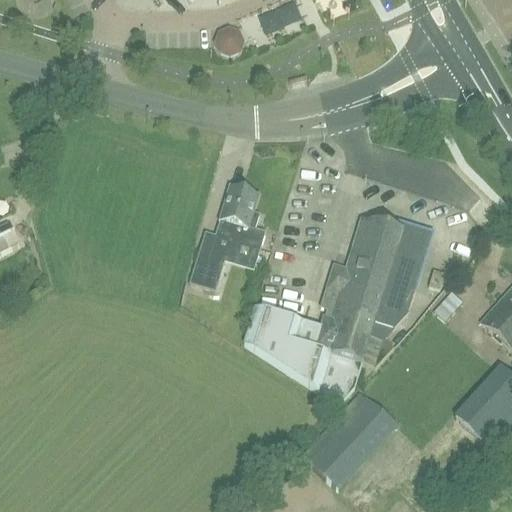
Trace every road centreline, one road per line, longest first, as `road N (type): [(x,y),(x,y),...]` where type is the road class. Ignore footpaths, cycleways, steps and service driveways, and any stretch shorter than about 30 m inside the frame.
road 1 (tertiary): [(340,108),(228,122),(0,62)]
road 2 (unclassified): [(340,108),(362,154),(449,185),(474,204)]
road 3 (tertiary): [(464,52),(340,108)]
